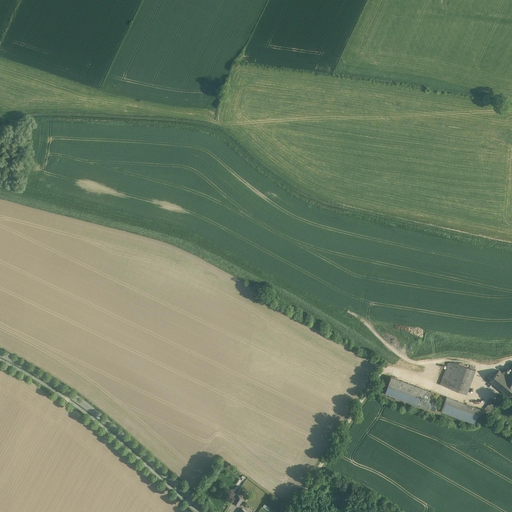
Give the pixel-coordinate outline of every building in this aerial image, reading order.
[(458,363),(448,362),(440,384),(448,387),(458,363)] [(470,367),(458,363),(448,387),(466,394),(476,370),(474,369),(470,367)] [(511,380),(507,376),(505,375),(502,373),(502,372),(499,370),(498,370),(490,380),(489,381),(502,391),(505,393),(508,395),(508,396),(511,398),(511,380)] [(430,391),(391,377),(385,393),(425,407),(430,391)] [(480,410),(446,397),(441,412),(475,424),(480,410)] [(243,498),(238,495),(233,502),(238,506),(243,498)]
